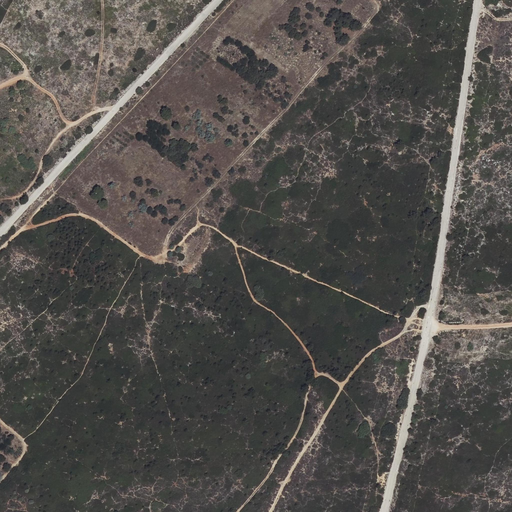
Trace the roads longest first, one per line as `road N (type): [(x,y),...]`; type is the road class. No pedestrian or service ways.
road 1 (track): [(431,307),(411,318),(380,310),(210,225),(194,228),(162,256),(147,256),(95,220),(63,212),(21,229),(0,252)]
road 2 (track): [(162,256),(177,221),(372,18),(373,0)]
road 3 (track): [(269,511),(346,377),(411,318)]
road 4 (track): [(341,386),(331,377),(313,379),(299,426),(237,511)]
road 5 (track): [(234,241),(251,296),(304,345),(317,375)]
road 6 (track): [(0,42),(69,123),(117,107)]
